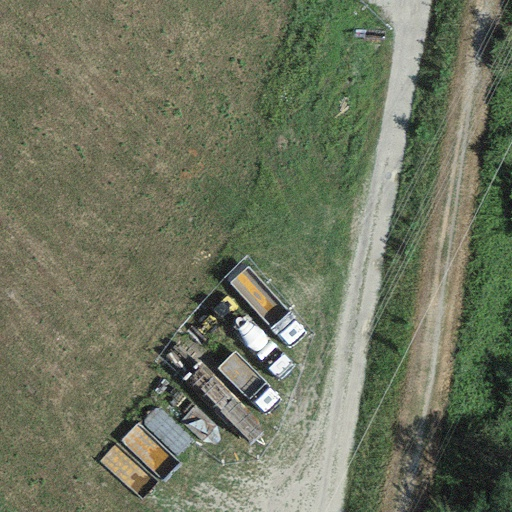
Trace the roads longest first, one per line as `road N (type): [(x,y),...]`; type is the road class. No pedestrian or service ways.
road 1 (track): [(324,511),(421,0)]
road 2 (track): [(402,511),(485,0)]
